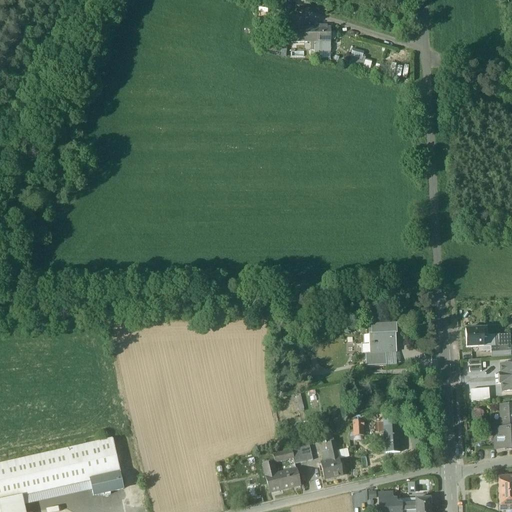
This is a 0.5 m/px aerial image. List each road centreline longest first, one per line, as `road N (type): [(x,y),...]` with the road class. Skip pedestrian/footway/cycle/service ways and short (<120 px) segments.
road 1 (residential): [(449,471),(425,0)]
road 2 (residential): [(262,511),(449,471)]
